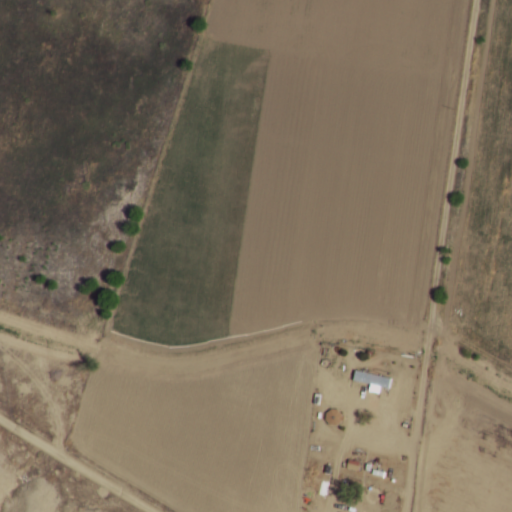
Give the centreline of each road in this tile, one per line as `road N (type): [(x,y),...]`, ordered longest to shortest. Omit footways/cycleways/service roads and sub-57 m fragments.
road 1 (track): [(404,511),(477,0)]
road 2 (residential): [(0,413),(158,511)]
